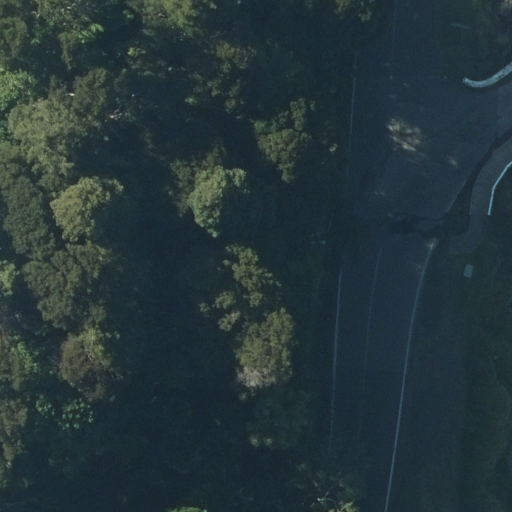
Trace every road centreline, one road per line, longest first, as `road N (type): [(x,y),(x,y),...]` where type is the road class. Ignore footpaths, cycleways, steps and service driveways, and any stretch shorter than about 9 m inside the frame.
road 1 (tertiary): [(343,511),(383,258),(428,175)]
road 2 (unclassified): [(428,175),(401,114),(399,0)]
